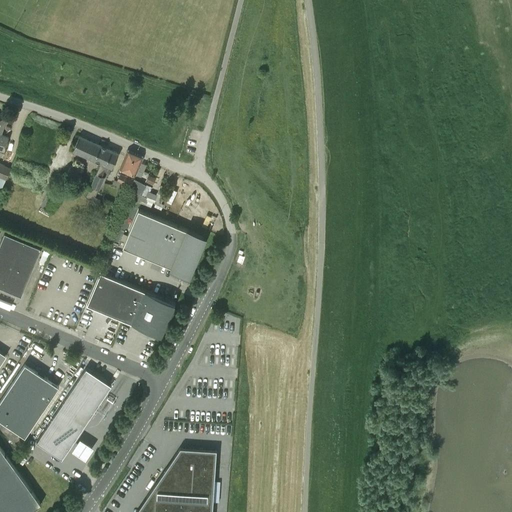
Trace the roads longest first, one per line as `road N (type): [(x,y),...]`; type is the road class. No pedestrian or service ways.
road 1 (unclassified): [(163,383),(229,260),(222,201),(197,174),(0,96)]
road 2 (unknown): [(220,511),(226,437),(167,433),(215,319),(231,320),(233,343)]
road 3 (unclassified): [(0,314),(163,383)]
road 4 (unclassified): [(82,511),(163,383)]
